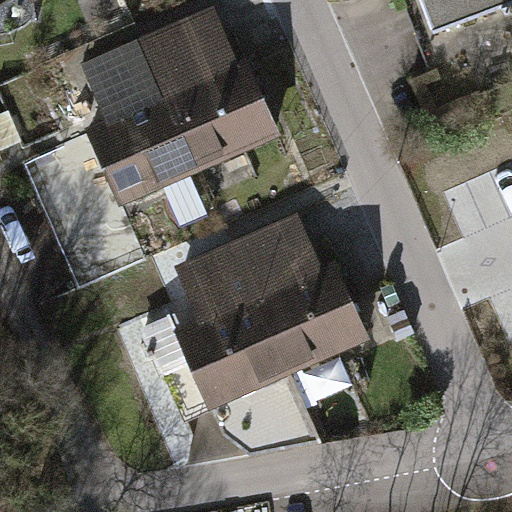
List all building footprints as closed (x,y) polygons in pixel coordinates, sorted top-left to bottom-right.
[(511,0),(423,0),(435,30),(511,1),(511,0)] [(210,9),(143,38),(198,164),(276,130),(248,64),(209,80),(197,54),(224,42),(210,9)] [(511,19),(479,27),(487,58),(511,52),(511,19)] [(116,121),(91,132),(120,198),(198,164),(143,38),(90,61),(116,121)] [(7,112),(0,114),(0,125),(8,144),(19,139),(7,112)] [(120,198),(91,132),(27,160),(85,288),(148,260),(120,198)] [(288,366),(365,332),(337,267),(322,274),(297,215),(234,242),(235,246),(288,366)] [(288,366),(235,246),(185,267),(204,307),(211,304),(218,319),(181,335),(192,361),(209,401),(288,366)] [(192,361),(181,335),(173,317),(144,329),(151,345),(146,348),(150,358),(156,356),(164,373),(192,361)]
